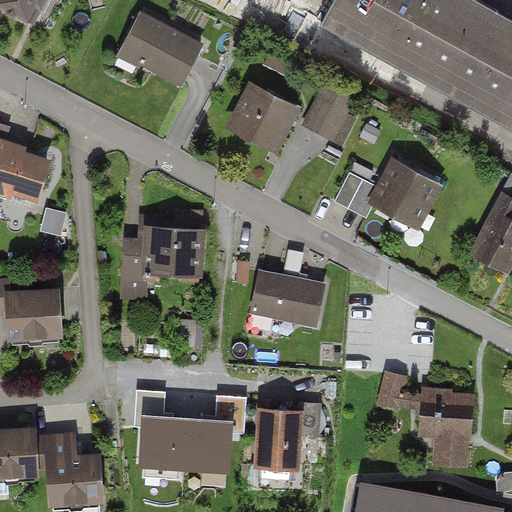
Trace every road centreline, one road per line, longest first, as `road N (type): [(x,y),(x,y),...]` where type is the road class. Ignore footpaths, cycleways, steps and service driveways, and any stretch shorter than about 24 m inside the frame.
road 1 (residential): [(90,121),(511,340)]
road 2 (residential): [(90,121),(81,160),(94,370),(66,396),(0,401)]
